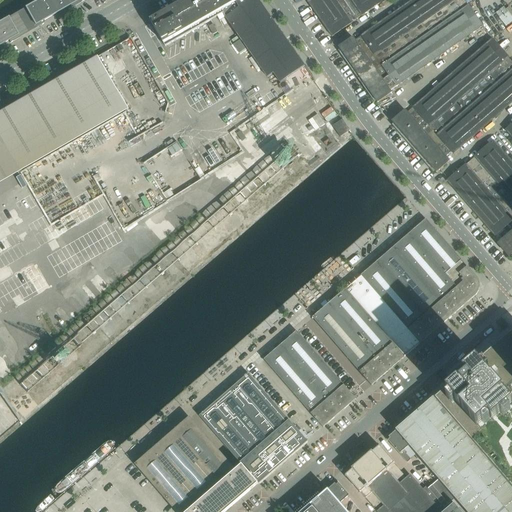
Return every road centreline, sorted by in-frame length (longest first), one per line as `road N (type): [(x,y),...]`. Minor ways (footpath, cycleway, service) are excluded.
road 1 (unclassified): [(511,290),(375,134),(280,0)]
road 2 (unclassified): [(264,511),(511,297)]
road 3 (tertiary): [(135,0),(0,77)]
